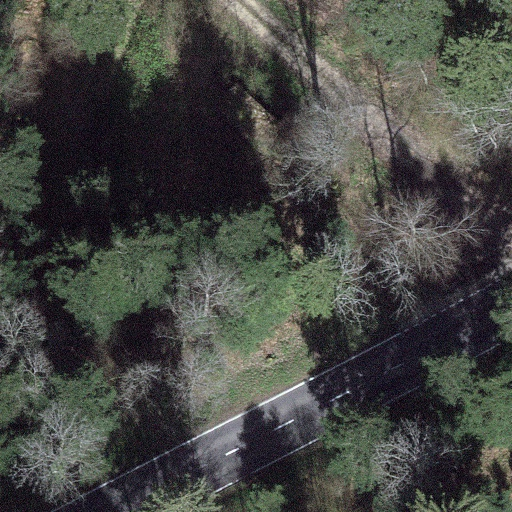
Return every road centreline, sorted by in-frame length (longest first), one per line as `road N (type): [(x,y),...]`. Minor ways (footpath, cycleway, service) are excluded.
road 1 (secondary): [(110,511),(511,302)]
road 2 (track): [(229,0),(315,70),(511,260)]
